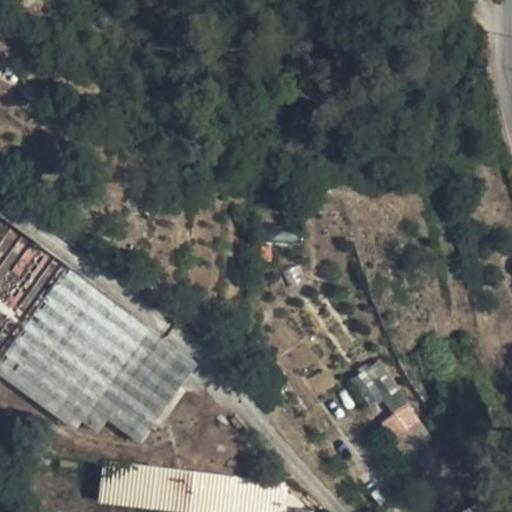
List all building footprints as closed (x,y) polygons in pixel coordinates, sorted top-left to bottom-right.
[(0,372),(77,428),(84,418),(100,430),(109,417),(142,440),(198,363),(0,215),(0,372)] [(409,403),(379,422),(400,456),(430,438),(409,403)] [(98,502),(188,511),(189,511),(194,471),(103,460),(98,502)] [(194,471),(189,511),(282,511),(286,481),(194,471)] [(467,511),(495,511),(488,500),(467,511)]
